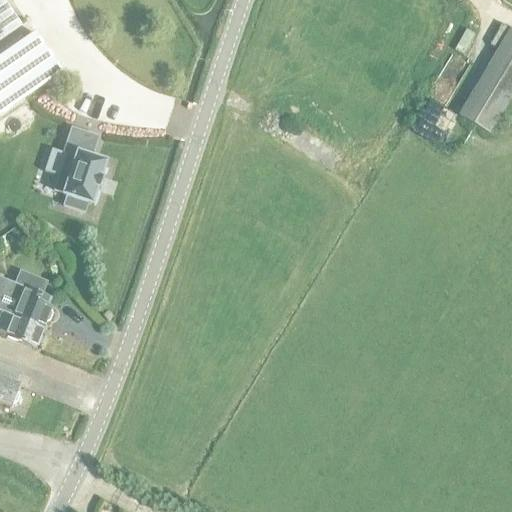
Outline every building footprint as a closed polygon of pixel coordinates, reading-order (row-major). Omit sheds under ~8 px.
[(0,0),(0,39),(19,27),(0,0)] [(511,97),(511,31),(459,116),(490,135),(511,97)] [(0,116),(61,74),(32,33),(0,56),(0,116)] [(83,214),(86,204),(90,205),(96,189),(97,189),(100,180),(99,179),(104,163),(90,159),(97,138),(70,130),(62,154),(65,155),(53,192),(62,195),(62,196),(66,197),(63,207),(83,214)] [(8,292),(0,310),(0,312),(42,329),(50,308),(43,305),(46,298),(25,290),(11,285),(8,292)] [(0,336),(34,349),(42,329),(0,312),(0,336)] [(0,403),(5,406),(10,408),(19,386),(14,385),(18,374),(0,366),(0,403)]
